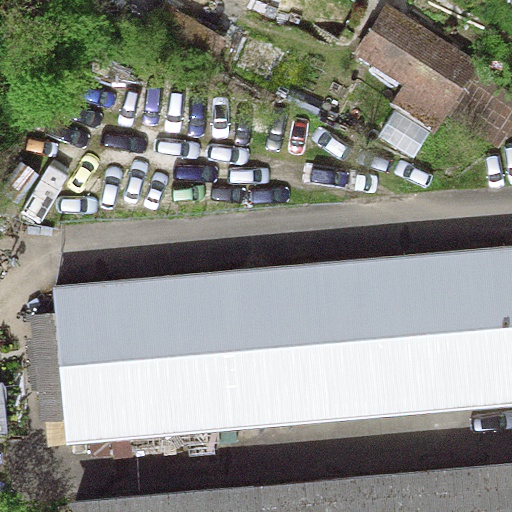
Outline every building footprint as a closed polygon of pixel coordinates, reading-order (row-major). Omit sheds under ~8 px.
[(223,37),(159,2),(142,33),(206,68),(223,37)] [(475,64),(381,4),(350,54),(401,86),(387,109),(429,136),(441,117),(473,67),(475,64)] [(511,136),(511,98),(473,67),(441,117),(501,155),(511,136)] [(511,258),(55,297),(65,426),(511,388),(511,258)] [(511,511),(511,475),(78,511),(511,511)]
